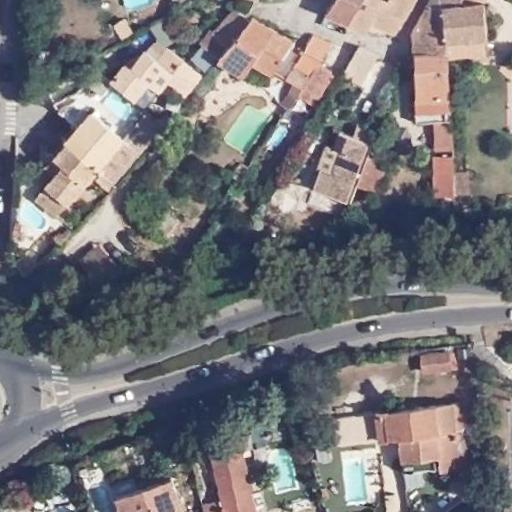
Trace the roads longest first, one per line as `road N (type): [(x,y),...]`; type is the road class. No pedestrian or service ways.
road 1 (secondary): [(12,443),(70,411),(338,335),(511,312)]
road 2 (secondary): [(511,287),(346,292),(101,370),(14,364)]
road 3 (residential): [(419,0),(393,48),(311,20),(324,0)]
